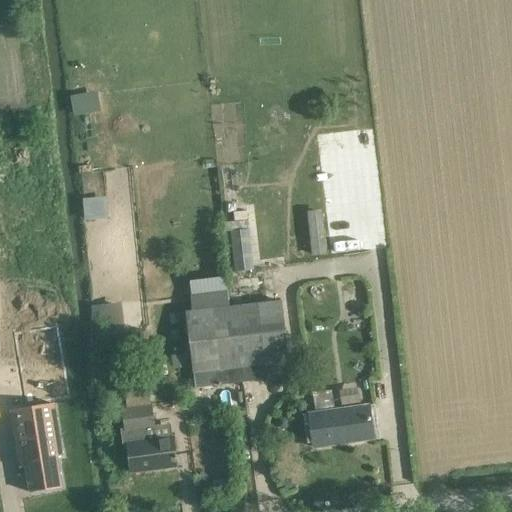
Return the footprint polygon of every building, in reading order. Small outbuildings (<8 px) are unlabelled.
[(90,94),(74,96),(76,114),(92,111),(90,94)] [(107,171),(109,216),(136,215),(134,169),(107,171)] [(101,218),(99,199),(85,200),(87,220),(101,218)] [(249,230),(230,232),(234,272),(253,270),(249,230)] [(191,310),(185,311),(193,374),(195,389),(243,383),(233,305),(228,306),(226,295),(190,299),(191,310)] [(233,305),(243,383),(267,380),(265,365),(289,362),(282,300),(233,305)] [(103,337),(116,335),(112,304),(100,305),(103,337)] [(22,320),(32,385),(87,376),(76,311),(22,320)] [(368,405),(334,410),(331,391),(312,393),(315,412),(309,413),(314,447),(373,439),(368,405)] [(19,470),(24,469),(28,492),(63,487),(58,456),(62,455),(54,405),(10,412),(19,470)] [(173,437),(148,441),(146,429),(155,427),(151,405),(121,409),(124,429),(121,430),(123,446),(127,445),(131,472),(176,465),(173,437)]
